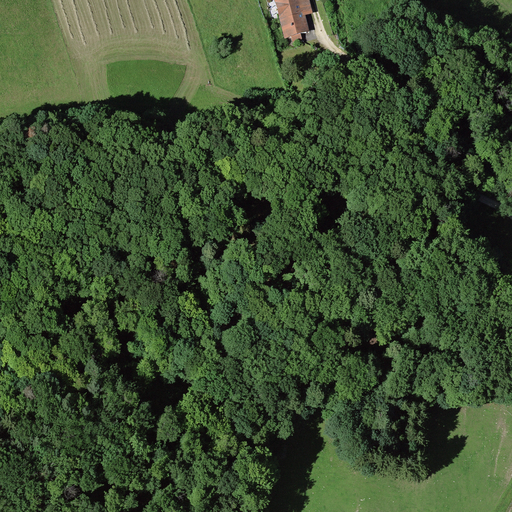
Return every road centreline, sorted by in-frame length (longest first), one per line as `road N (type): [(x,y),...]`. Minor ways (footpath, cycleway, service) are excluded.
road 1 (track): [(0,130),(99,120),(171,133),(294,104),(393,120)]
road 2 (track): [(171,133),(187,246),(215,353),(259,448)]
road 3 (track): [(393,120),(417,159),(511,213)]
road 4 (track): [(417,309),(434,235),(417,159)]
